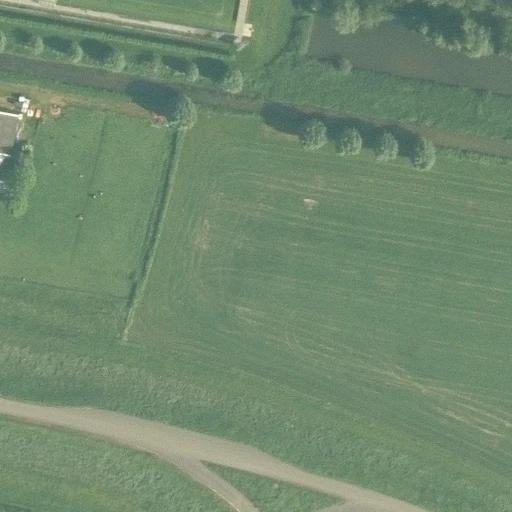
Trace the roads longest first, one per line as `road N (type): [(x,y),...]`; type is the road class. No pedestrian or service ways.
road 1 (unclassified): [(384,506),(159,440)]
road 2 (unclassified): [(159,440),(0,408)]
